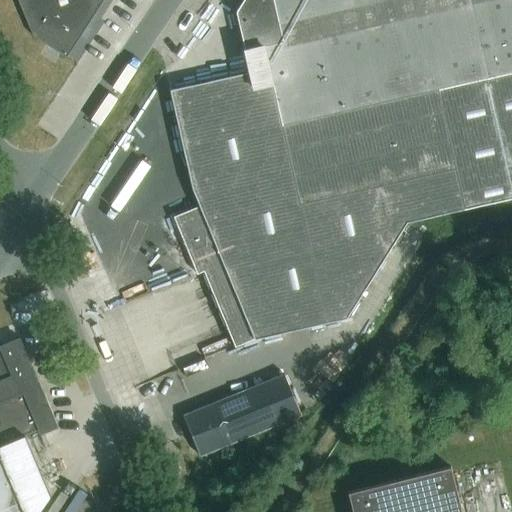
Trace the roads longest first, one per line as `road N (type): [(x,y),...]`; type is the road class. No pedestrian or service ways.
road 1 (unclassified): [(148,511),(22,214)]
road 2 (unclassified): [(22,214),(167,0)]
